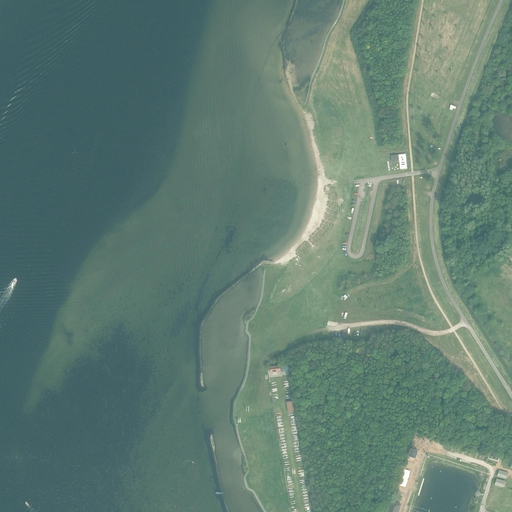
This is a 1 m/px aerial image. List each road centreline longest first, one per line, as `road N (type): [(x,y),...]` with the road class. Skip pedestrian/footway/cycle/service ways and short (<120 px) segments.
road 1 (unclassified): [(500,0),(429,209),(441,281),(511,395)]
road 2 (track): [(474,460),(421,449),(402,511)]
